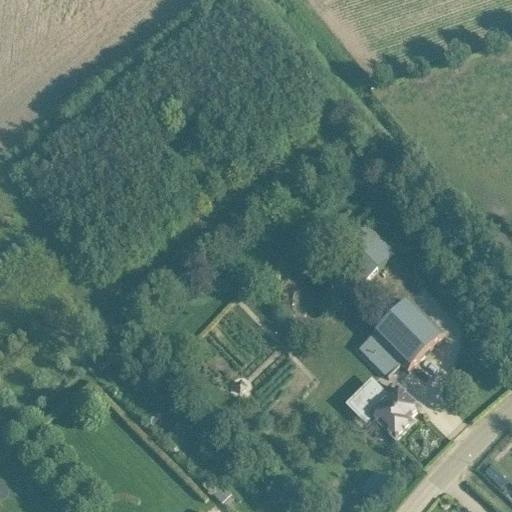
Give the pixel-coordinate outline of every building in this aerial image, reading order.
[(365,229),(326,270),(354,297),(394,256),(365,229)] [(444,340),(430,326),(409,304),(373,340),(359,353),(374,369),(389,383),(402,370),(408,376),(444,340)] [(370,385),(348,407),(367,426),(371,421),(396,446),(409,432),(405,429),(420,414),(399,392),(388,403),(377,392),(370,385)] [(494,468),(485,476),(501,494),(510,486),(494,468)] [(377,475),(361,493),(373,504),(389,486),(377,475)]
